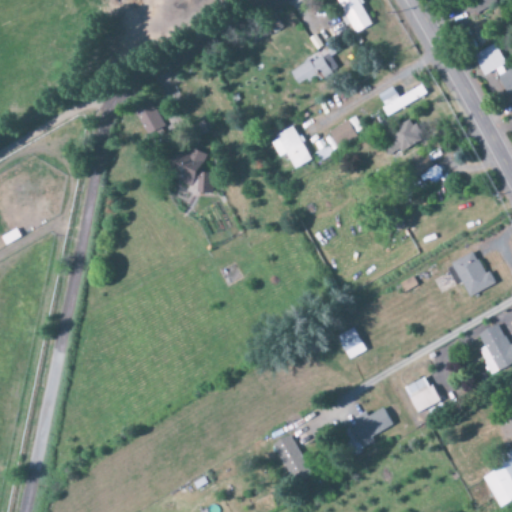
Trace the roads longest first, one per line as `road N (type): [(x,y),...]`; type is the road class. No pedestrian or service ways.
road 1 (residential): [(26,511),(112,110),(136,83),(291,0)]
road 2 (secondary): [(412,0),(511,176)]
